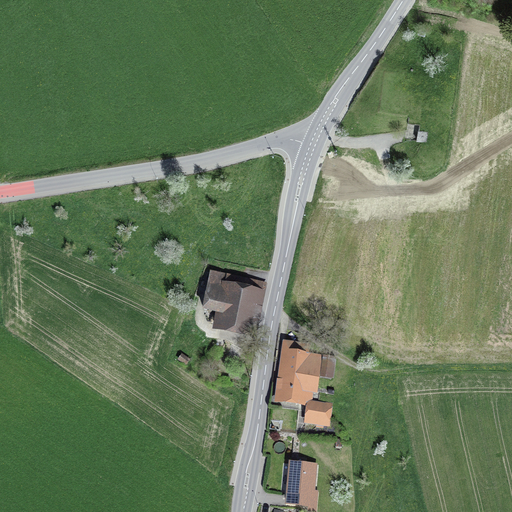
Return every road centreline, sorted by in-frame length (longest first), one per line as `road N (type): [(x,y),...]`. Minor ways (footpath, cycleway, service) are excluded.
road 1 (secondary): [(243,511),(274,312),(313,141)]
road 2 (residential): [(313,141),(275,140),(0,193)]
road 3 (secondary): [(313,141),(402,0)]
